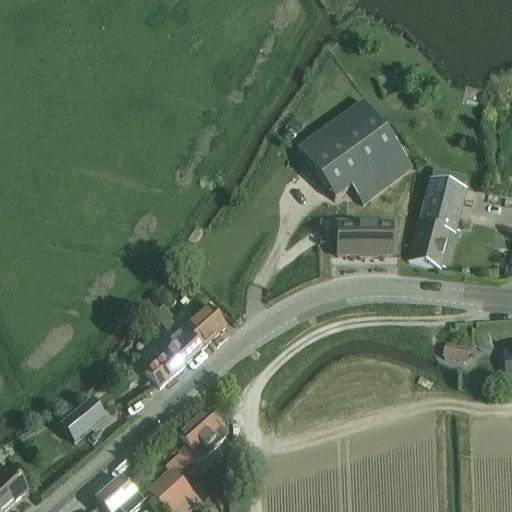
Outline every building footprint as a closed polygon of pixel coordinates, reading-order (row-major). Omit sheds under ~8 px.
[(350,189),(363,205),(412,170),(363,103),(298,150),(315,174),(334,200),(350,189)] [(409,260),(408,262),(441,271),(442,267),(450,235),(453,236),(454,233),(464,192),(462,192),(430,183),(429,183),(418,226),(409,260)] [(335,224),(335,259),(392,259),(392,223),(335,224)] [(185,330),(183,331),(202,352),(203,350),(226,330),(207,309),(185,330)] [(181,310),(173,319),(180,326),(188,317),(181,310)] [(171,319),(161,328),(170,338),(180,329),(171,319)] [(173,348),(145,373),(160,390),(202,352),(183,331),(170,344),(173,348)] [(446,345),(442,361),(464,365),(468,349),(446,345)] [(68,423),(61,429),(74,443),(75,444),(81,439),(85,436),(102,421),(105,418),(92,402),(68,423)] [(200,460),(223,440),(216,433),(218,431),(203,414),(177,436),(192,454),(193,453),(200,460)] [(0,459),(0,511),(5,511),(11,508),(26,495),(21,489),(8,474),(11,472),(1,458),(0,459)] [(190,511),(200,504),(170,469),(146,490),(165,511),(190,511)] [(117,511),(118,511),(134,511),(141,506),(119,480),(93,503),(99,510),(95,511),(117,511)]
